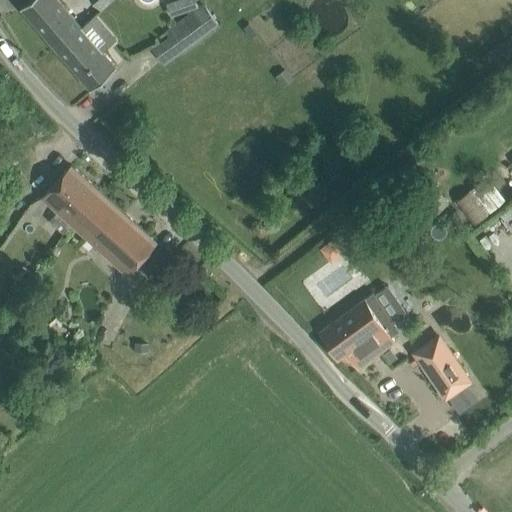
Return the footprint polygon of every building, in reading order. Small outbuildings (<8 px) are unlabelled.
[(29,0),(21,7),(56,48),(81,26),(58,0),(29,0)] [(94,0),(102,9),(112,0),(94,0)] [(198,7),(166,31),(169,36),(182,52),(213,29),(220,24),(204,3),(198,7)] [(116,67),(103,51),(117,38),(96,13),(81,26),(56,48),(91,88),(116,67)] [(286,67),(276,75),(284,85),(294,77),(286,67)] [(85,200),(96,187),(71,164),(42,197),(58,211),(50,221),(63,233),(71,223),(89,203),(85,200)] [(489,175),(473,187),(492,211),(508,199),(489,175)] [(89,203),(71,223),(128,274),(157,241),(96,187),(85,200),(89,203)] [(473,187),(455,201),(474,225),(492,211),(473,187)] [(337,234),(328,241),(335,249),(344,242),(337,234)] [(400,329),(375,293),(321,331),(338,354),(345,349),(360,368),(395,342),(391,336),(400,329)] [(32,298),(19,298),(19,323),(32,323),(32,298)] [(180,306),(172,310),(177,317),(184,313),(180,306)] [(149,342),(136,341),(135,350),(148,351),(149,342)] [(471,380),(447,344),(420,362),(445,398),(471,380)]
